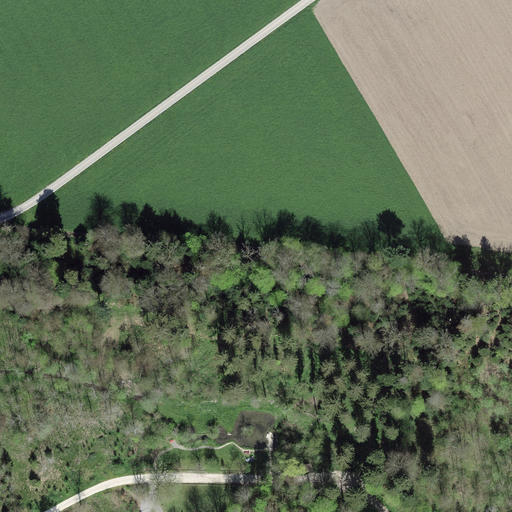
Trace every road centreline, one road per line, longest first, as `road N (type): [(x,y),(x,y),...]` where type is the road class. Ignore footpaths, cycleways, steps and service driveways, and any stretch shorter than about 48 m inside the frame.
road 1 (track): [(0,228),(456,268),(511,280)]
road 2 (track): [(305,0),(0,217)]
road 3 (track): [(51,511),(95,489),(150,477),(338,482),(387,511)]
